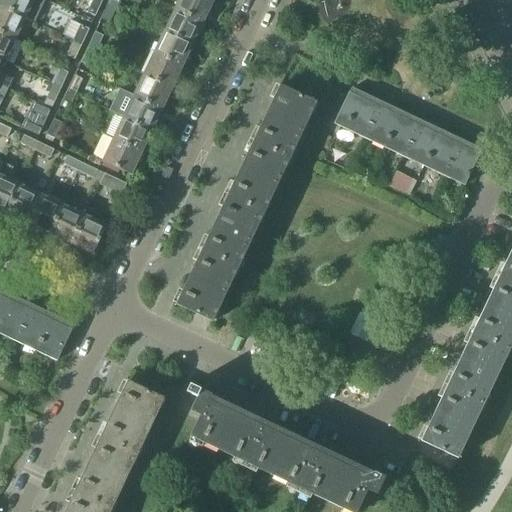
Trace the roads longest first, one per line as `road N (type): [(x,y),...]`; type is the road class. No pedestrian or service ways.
road 1 (residential): [(117,311),(369,425),(387,413),(502,176),(511,170)]
road 2 (residential): [(117,311),(265,0)]
road 3 (residential): [(21,511),(117,311)]
road 4 (residential): [(0,255),(117,311)]
